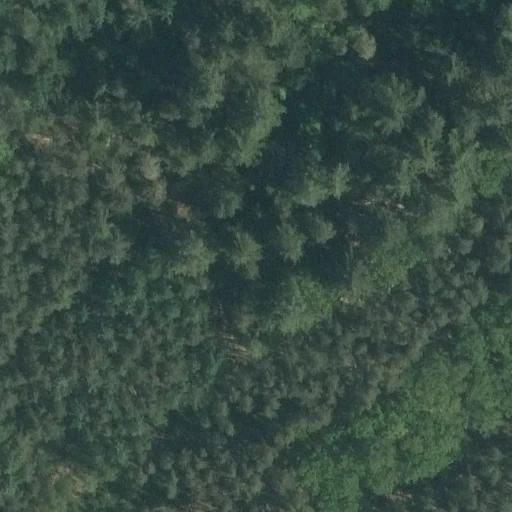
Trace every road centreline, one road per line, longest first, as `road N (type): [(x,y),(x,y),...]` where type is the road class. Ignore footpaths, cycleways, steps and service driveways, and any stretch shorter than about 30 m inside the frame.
road 1 (track): [(164,215),(268,313),(350,511)]
road 2 (track): [(164,215),(175,190),(402,0)]
road 3 (track): [(28,131),(164,215)]
